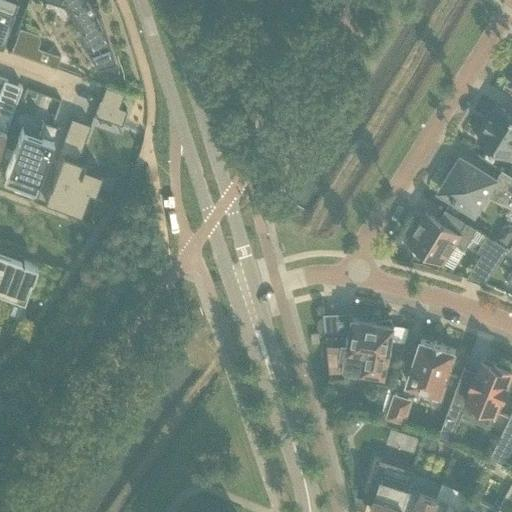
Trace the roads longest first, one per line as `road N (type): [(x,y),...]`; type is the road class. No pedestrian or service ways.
road 1 (residential): [(511,4),(360,251),(354,282)]
road 2 (residential): [(140,0),(223,267),(244,288)]
road 3 (residential): [(244,288),(228,197),(162,0)]
road 4 (residential): [(307,511),(250,302)]
road 5 (residential): [(511,331),(354,282)]
